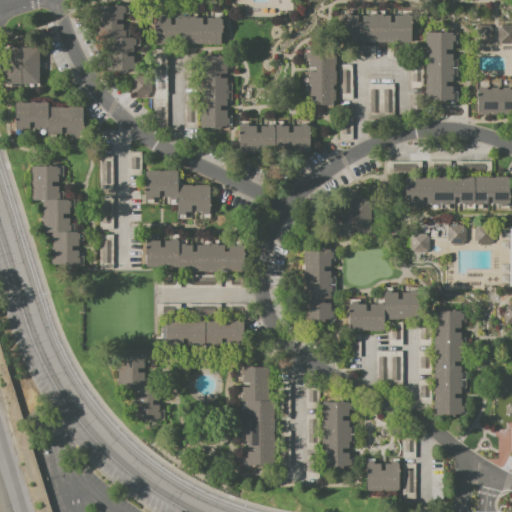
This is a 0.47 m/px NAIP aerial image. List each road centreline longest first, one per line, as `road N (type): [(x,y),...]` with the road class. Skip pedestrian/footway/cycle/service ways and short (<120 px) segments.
road 1 (residential): [(107,437),(54,361),(0,201)]
road 2 (residential): [(213,511),(158,482),(107,437)]
